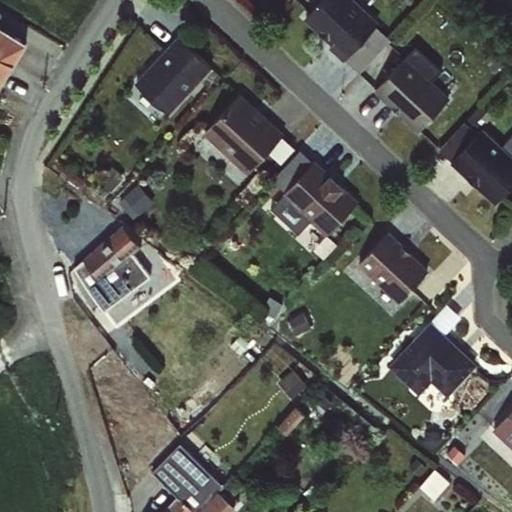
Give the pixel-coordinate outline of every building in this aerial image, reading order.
[(351,0),(319,0),(303,17),(331,44),(328,47),(341,60),(344,57),(359,71),(389,38),(351,0)] [(0,94),(30,37),(0,21),(0,94)] [(182,30),(136,79),(173,113),(219,64),(182,30)] [(446,96),(405,57),(374,91),(415,129),(446,96)] [(282,133),(239,92),(202,132),(245,172),(282,133)] [(464,121),(438,149),(494,202),(511,182),(511,158),(481,129),(477,133),(464,121)] [(298,149),(269,179),(325,233),(356,200),(298,149)] [(130,224),(75,263),(107,308),(153,276),(135,250),(145,244),(130,224)] [(426,270),(387,232),(357,264),(397,301),(426,270)] [(428,321),(388,364),(418,393),(430,380),(446,394),(474,364),(428,321)] [(511,407),(492,429),(511,447),(511,407)] [(168,511),(232,511),(243,500),(210,470),(222,456),(208,444),(200,453),(184,439),(156,470),(184,495),(168,511)]
